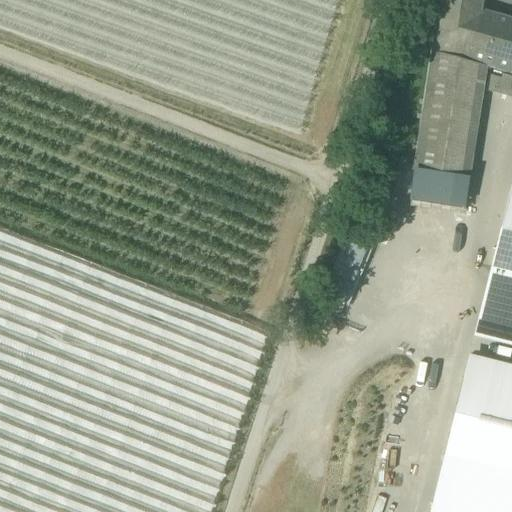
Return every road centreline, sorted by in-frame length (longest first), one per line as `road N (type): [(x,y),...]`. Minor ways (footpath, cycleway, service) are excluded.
road 1 (unclassified): [(226,511),(390,0)]
road 2 (track): [(0,60),(331,184)]
